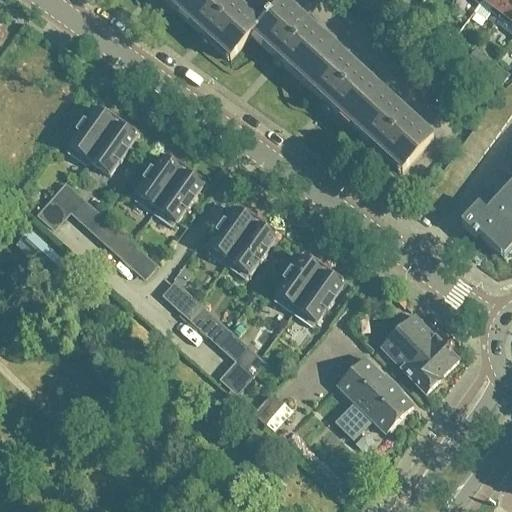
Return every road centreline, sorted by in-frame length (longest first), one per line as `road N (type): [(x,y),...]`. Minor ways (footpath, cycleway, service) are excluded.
road 1 (secondary): [(498,320),(45,0)]
road 2 (secondary): [(503,374),(406,511)]
